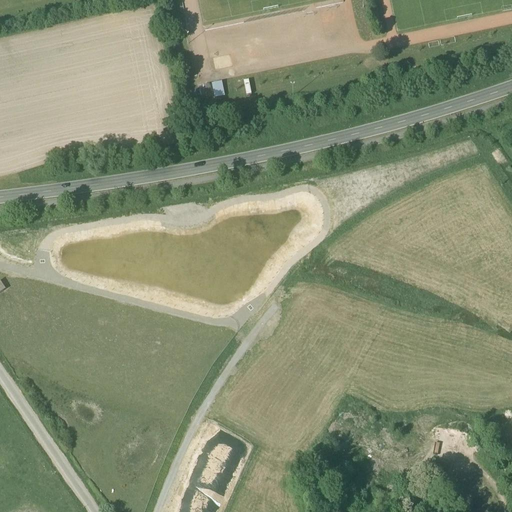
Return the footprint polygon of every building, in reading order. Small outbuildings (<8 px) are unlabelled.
[(197,87),(199,98),(211,96),(210,85),(197,87)] [(460,438),(454,426),(433,437),(439,449),(460,438)] [(467,436),(442,449),(449,463),(474,450),(467,436)] [(434,449),(426,443),(420,451),(428,458),(434,449)] [(420,455),(415,462),(420,465),(425,459),(420,455)] [(404,464),(389,484),(396,489),(384,505),(392,511),(409,511),(422,495),(406,484),(415,472),(404,464)] [(499,496),(473,471),(455,490),(478,511),(482,511),(486,508),(487,509),(499,496)]
